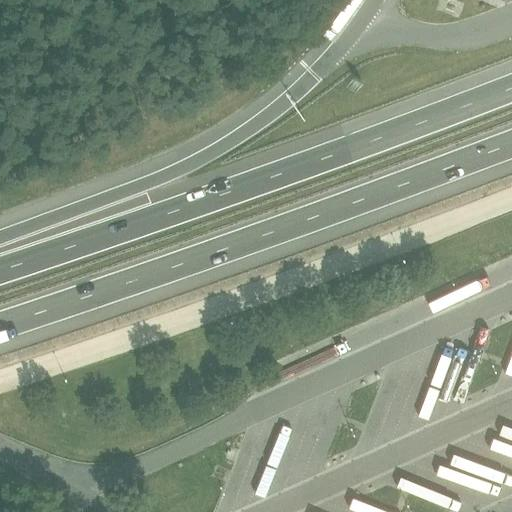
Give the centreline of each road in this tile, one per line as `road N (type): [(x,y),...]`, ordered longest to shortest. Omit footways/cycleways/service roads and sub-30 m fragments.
road 1 (motorway): [(0,383),(511,193)]
road 2 (motorway): [(0,326),(511,143)]
road 3 (motorway): [(511,88),(0,271)]
road 4 (motorway): [(210,153),(0,238)]
